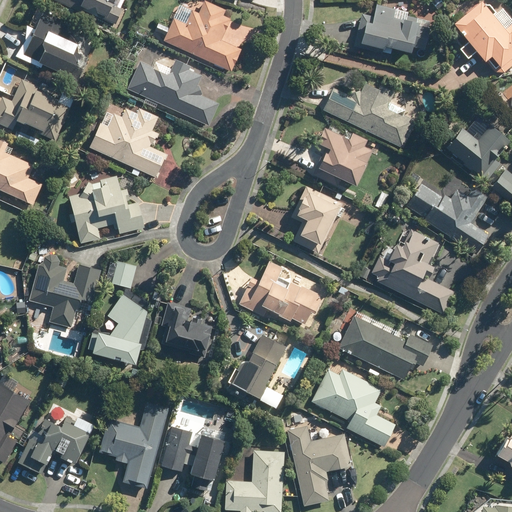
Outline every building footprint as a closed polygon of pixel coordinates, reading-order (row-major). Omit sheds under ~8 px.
[(52,0),(52,2),(116,25),(122,8),(112,4),(113,0),(52,0)] [(224,15),(226,10),(205,0),(202,0),(198,10),(193,8),(186,22),(172,15),(160,41),(230,73),(242,47),(220,37),(229,17),(224,15)] [(475,54),(484,65),(490,61),(498,71),(511,59),(511,18),(502,6),(493,13),(483,0),(482,0),(452,25),(465,41),(458,47),(468,60),(475,54)] [(412,50),(425,52),(432,17),(405,12),(403,22),(397,21),(399,10),(376,6),(373,16),(358,13),(351,45),(411,57),(412,50)] [(67,37),(72,24),(42,11),(36,28),(27,25),(13,58),(74,83),(86,54),(74,49),(77,41),(67,37)] [(195,72),(196,69),(172,58),(165,72),(139,60),(126,90),(206,126),(216,103),(199,96),(202,89),(196,86),(201,74),(195,72)] [(0,93),(0,124),(10,128),(12,122),(39,132),(38,135),(54,141),(67,109),(58,105),(59,101),(36,92),(38,86),(21,79),(14,99),(0,93)] [(409,98),(378,83),(376,89),(365,84),(355,105),(330,93),(322,110),(401,149),(416,118),(402,111),(409,98)] [(136,112),(123,106),(111,101),(90,149),(157,179),(169,152),(154,145),(160,133),(154,130),(159,118),(137,108),(136,112)] [(477,139),(461,126),(444,147),(479,176),(508,140),(489,124),(477,139)] [(323,150),(314,168),(354,187),(372,151),(363,147),(366,141),(351,133),(347,139),(322,127),(313,145),(323,150)] [(0,192),(33,208),(45,183),(40,181),(31,177),(36,166),(6,152),(10,143),(0,138),(0,192)] [(511,173),(505,169),(494,183),(511,196),(511,194),(511,173)] [(489,198),(455,176),(443,193),(423,180),(405,206),(476,254),(489,236),(471,224),(489,198)] [(116,178),(79,190),(80,194),(67,198),(82,245),(147,224),(139,200),(132,203),(128,187),(120,190),(116,178)] [(303,189),(291,217),(301,221),(292,243),(318,254),(339,205),(303,189)] [(437,242),(404,227),(398,240),(403,242),(400,247),(393,244),(387,255),(380,252),(367,279),(443,315),(453,293),(422,277),(424,273),(429,275),(432,268),(426,265),(437,242)] [(38,253),(28,300),(51,305),(47,323),(71,329),(78,301),(94,304),(101,270),(78,265),(73,287),(59,284),(63,268),(59,267),(61,258),(38,253)] [(328,289),(320,285),(266,260),(243,308),(258,315),(261,309),(290,323),(291,320),(304,326),(309,315),(314,318),(328,289)] [(133,364),(139,346),(149,312),(127,297),(138,266),(118,261),(111,284),(126,288),(122,295),(108,317),(117,323),(109,335),(96,331),(95,334),(90,333),(86,349),(91,350),(91,354),(133,364)] [(205,359),(214,325),(183,317),(186,307),(166,301),(159,327),(167,329),(162,347),(205,359)] [(409,333),(405,340),(353,314),(336,347),(404,382),(413,365),(421,369),(429,353),(433,345),(409,333)] [(286,396),(266,385),(287,347),(263,333),(248,361),(243,358),(229,383),(256,398),(278,410),(286,396)] [(327,367),(310,402),(349,420),(344,429),(384,448),(396,423),(376,414),(381,403),(377,401),(383,387),(341,367),(338,373),(327,367)] [(17,442),(8,437),(30,401),(28,399),(33,392),(3,374),(0,379),(0,462),(3,465),(17,442)] [(106,417),(96,452),(112,457),(111,461),(125,465),(121,481),(144,488),(167,411),(143,404),(137,426),(106,417)] [(74,469),(89,431),(91,426),(74,419),(72,424),(55,417),(54,421),(43,417),(38,430),(30,427),(16,462),(15,464),(30,470),(32,466),(45,471),(49,459),(74,469)] [(158,468),(181,474),(184,464),(189,465),(187,475),(212,482),(223,439),(198,433),(195,446),(189,445),(192,431),(169,425),(158,468)] [(326,474),(353,468),(343,431),(311,439),(307,425),(284,431),(303,507),(332,500),(326,474)] [(511,435),(507,432),(494,455),(508,463),(506,466),(511,469),(511,435)] [(275,511),(280,511),(284,452),(252,450),(250,482),(223,481),(222,509),(239,510),(238,511),(251,511),(275,511)] [(511,511),(511,500),(472,497),(469,511),(511,511)]
